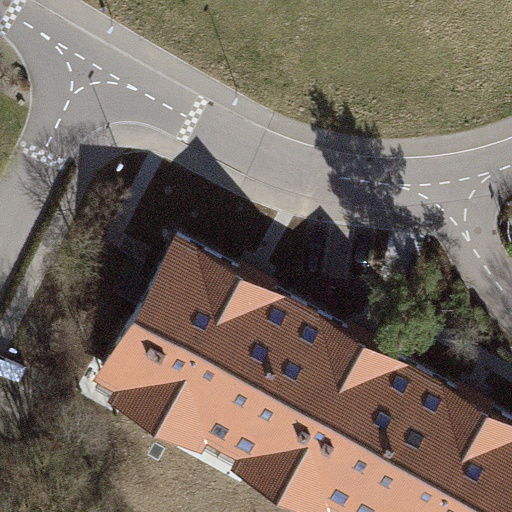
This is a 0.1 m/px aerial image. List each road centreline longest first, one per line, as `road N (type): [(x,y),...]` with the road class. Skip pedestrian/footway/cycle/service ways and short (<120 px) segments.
road 1 (residential): [(445,193),(286,169),(99,66)]
road 2 (residential): [(99,66),(0,246)]
road 3 (residential): [(511,302),(445,193)]
